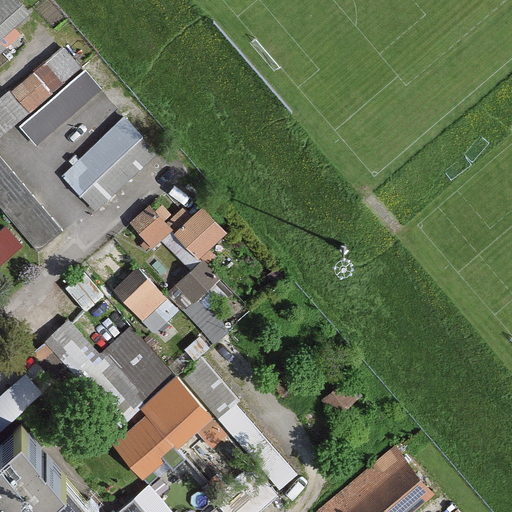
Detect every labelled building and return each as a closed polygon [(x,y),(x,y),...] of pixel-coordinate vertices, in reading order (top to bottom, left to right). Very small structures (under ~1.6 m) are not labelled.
[(13,0),(0,0),(0,40),(28,16),(13,0)] [(63,46),(0,100),(0,137),(17,123),(36,145),(101,90),(63,46)] [(144,136),(124,117),(63,178),(83,198),(144,136)] [(0,162),(0,205),(39,251),(60,233),(0,162)] [(168,220),(148,200),(128,220),(149,239),(168,220)] [(224,239),(200,214),(176,236),(200,261),(224,239)] [(0,268),(23,247),(6,229),(0,234),(0,268)] [(201,262),(176,284),(194,304),(219,281),(201,262)] [(165,300),(136,268),(114,288),(143,320),(165,300)] [(45,340),(29,322),(18,332),(106,432),(173,374),(129,324),(98,352),(69,319),(45,340)] [(206,357),(182,378),(212,412),(279,488),(296,473),(237,406),(244,400),(206,357)] [(182,378),(147,410),(176,443),(212,412),(182,378)] [(0,511),(0,510),(5,507),(9,511),(87,511),(0,409),(0,511)] [(176,443),(147,410),(112,440),(142,474),(176,443)] [(395,447),(313,511),(404,511),(431,491),(395,447)]
